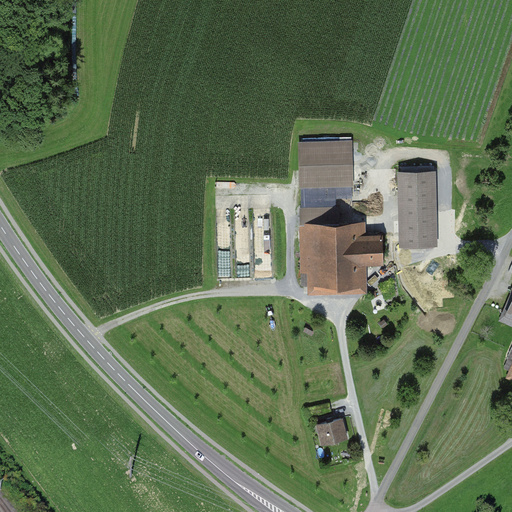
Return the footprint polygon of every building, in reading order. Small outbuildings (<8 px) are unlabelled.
[(355,142),(296,143),(297,189),(355,189),(355,142)] [(437,248),(436,169),(402,169),(402,248),(437,248)] [(371,221),(308,222),(308,291),(364,291),(364,260),(385,260),(385,240),(371,240),(371,221)] [(511,297),(502,320),(511,324),(511,297)] [(347,417),(317,423),(322,447),(352,440),(347,417)]
